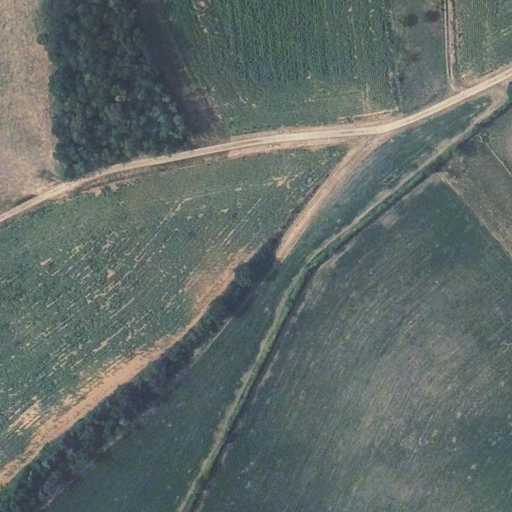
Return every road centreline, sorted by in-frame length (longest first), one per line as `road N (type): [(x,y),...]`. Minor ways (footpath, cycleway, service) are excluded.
road 1 (track): [(0,217),(50,192),(151,161),(387,129),(511,69)]
road 2 (track): [(16,511),(387,129)]
road 3 (track): [(93,0),(125,169)]
